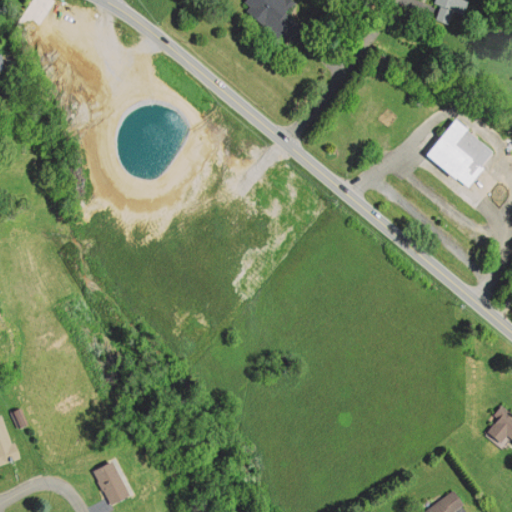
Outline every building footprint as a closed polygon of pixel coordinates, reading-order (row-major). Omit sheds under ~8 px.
[(248,10),(268,26),(287,1),(285,0),(246,0),(252,4),(248,10)] [(439,0),(444,2),(439,19),(455,24),(463,0),(439,0)] [(433,149),(473,182),(499,148),(459,116),(433,149)] [(185,321),(201,336),(210,327),(194,312),(185,321)] [(501,402),(511,410),(511,445),(485,425),(501,402)] [(0,413),(0,461),(19,454),(3,412),(0,413)] [(95,469),(113,501),(132,491),(114,459),(95,469)] [(470,511),(460,494),(427,511),(470,511)]
